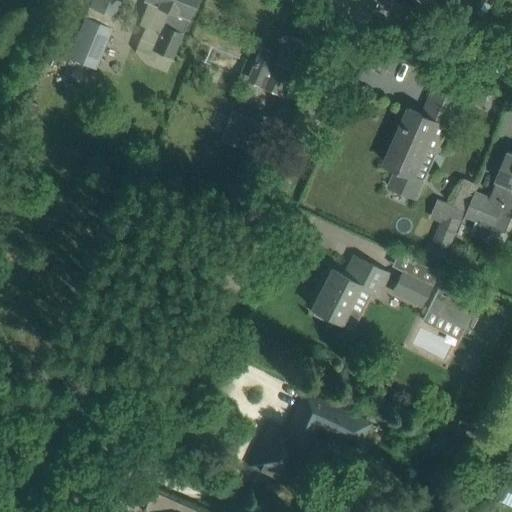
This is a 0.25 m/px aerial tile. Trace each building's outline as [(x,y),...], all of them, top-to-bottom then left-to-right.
[(92,0),(90,6),(116,17),(123,0),(92,0)] [(172,57),(192,9),(196,0),(144,0),(168,10),(151,49),(172,57)] [(95,67),(111,28),(85,18),(69,56),(95,67)] [(260,47),(252,65),(246,80),(277,93),(289,67),(296,70),(307,43),(287,34),(276,58),(272,56),(273,52),(260,47)] [(290,119),(294,108),(279,103),(275,114),(290,119)] [(409,108),(385,163),(397,168),(389,186),(415,198),(424,179),(418,176),(431,148),(436,151),(447,126),(423,115),(409,108)] [(263,123),(244,116),(232,111),(225,128),(256,140),(263,123)] [(501,171),(499,174),(511,179),(509,185),(511,186),(511,153),(508,152),(501,171)] [(475,191),(465,215),(480,222),(475,233),(487,238),(492,226),(493,227),(503,203),(475,191)] [(444,256),(463,217),(435,203),(428,217),(439,222),(426,247),(444,256)] [(351,328),(361,309),(350,304),(358,287),(377,296),(388,273),(353,255),(353,256),(357,258),(347,277),(332,269),(311,308),(351,328)] [(419,306),(431,283),(402,269),(390,292),(419,306)] [(438,288),(428,309),(467,328),(477,308),(438,288)] [(269,426),(251,465),(269,473),(289,483),(308,445),(317,425),(358,445),(368,423),(305,393),(286,434),(269,426)]
